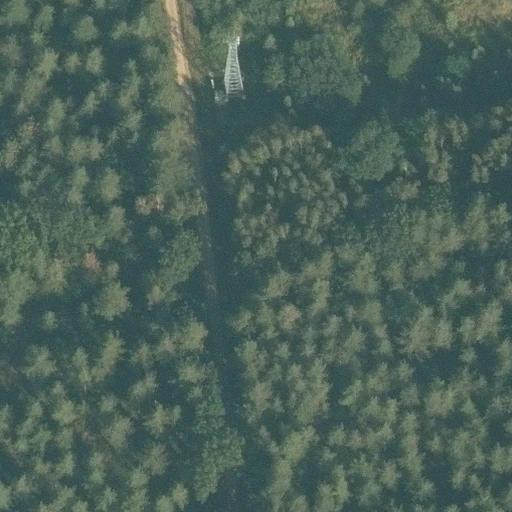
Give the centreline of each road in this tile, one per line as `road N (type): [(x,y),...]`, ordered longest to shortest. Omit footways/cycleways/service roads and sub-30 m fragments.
road 1 (track): [(164,0),(204,278)]
road 2 (track): [(204,278),(229,511)]
